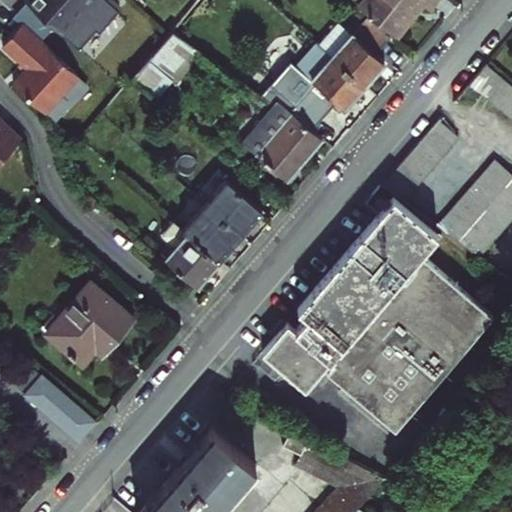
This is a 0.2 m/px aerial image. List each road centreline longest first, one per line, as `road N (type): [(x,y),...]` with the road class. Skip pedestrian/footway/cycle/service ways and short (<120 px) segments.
road 1 (residential): [(503,0),(213,333)]
road 2 (residential): [(0,90),(37,134),(49,185),(68,211),(213,333)]
road 3 (residential): [(213,333),(62,511)]
